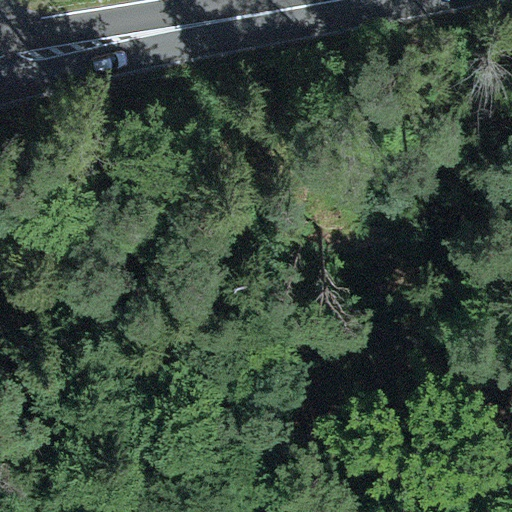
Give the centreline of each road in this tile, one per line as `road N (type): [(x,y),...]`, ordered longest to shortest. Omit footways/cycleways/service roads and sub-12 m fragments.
road 1 (track): [(0,328),(511,349)]
road 2 (secondary): [(325,0),(0,62)]
